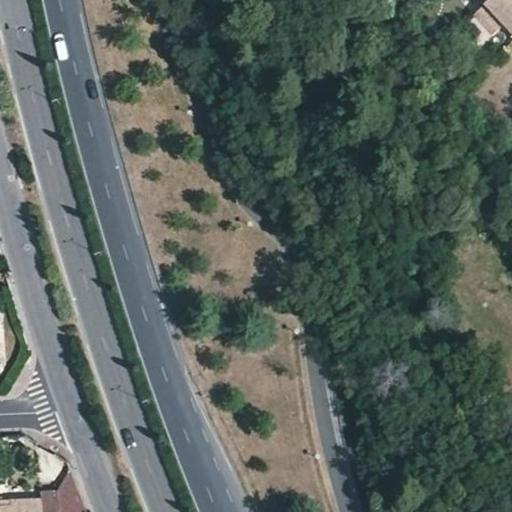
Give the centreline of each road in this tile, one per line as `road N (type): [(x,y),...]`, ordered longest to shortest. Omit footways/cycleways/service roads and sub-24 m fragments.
road 1 (residential): [(154,0),(233,187),(302,272),(313,369),(346,511)]
road 2 (primary): [(216,511),(131,275),(58,0)]
road 3 (primary): [(10,0),(86,291),(165,511)]
road 4 (residential): [(0,180),(70,410)]
